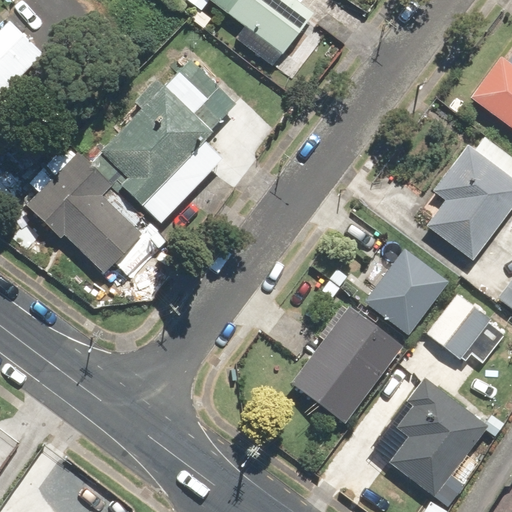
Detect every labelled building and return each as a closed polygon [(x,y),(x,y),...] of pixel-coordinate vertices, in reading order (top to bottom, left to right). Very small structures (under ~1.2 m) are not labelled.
[(290,0),(205,0),(279,53),(309,13),(290,0)] [(334,12),(321,27),(343,47),(356,32),(334,12)] [(0,89),(33,57),(0,23),(0,89)] [(511,73),(488,54),(464,84),(511,121),(511,73)] [(143,207),(234,104),(180,57),(90,160),(143,207)] [(422,217),(475,257),(511,208),(511,186),(470,155),(422,217)] [(73,158),(23,208),(55,239),(59,235),(110,274),(142,233),(96,198),(105,189),(73,158)] [(405,253),(365,303),(403,334),(444,284),(405,253)] [(511,284),(502,296),(511,304),(511,284)] [(475,308),(441,345),(468,370),(502,332),(475,308)] [(294,383),(346,420),(395,351),(344,314),(294,383)] [(379,462),(434,499),(478,433),(423,396),(379,462)] [(409,511),(389,496),(377,511),(409,511)] [(446,511),(447,511),(430,500),(422,511),(446,511)]
